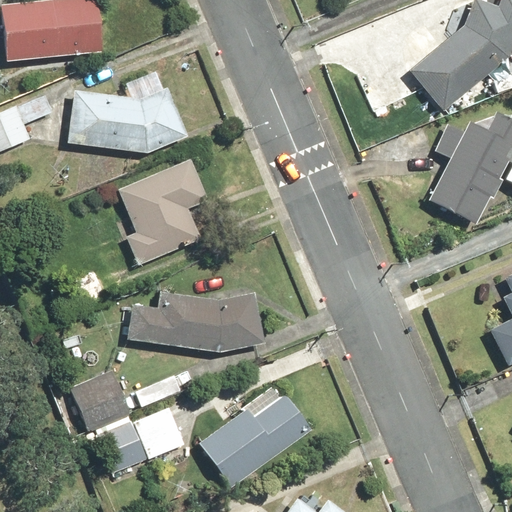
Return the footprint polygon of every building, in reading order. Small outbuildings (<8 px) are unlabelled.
[(0,0),(0,5),(4,55),(99,47),(94,0),(0,0)] [(434,115),(502,60),(511,33),(511,0),(493,0),(490,9),(469,1),(459,27),(401,74),(434,115)] [(65,136),(146,147),(185,132),(165,81),(136,93),(72,83),(65,136)] [(423,202),(470,226),(511,145),(511,127),(491,117),(482,135),(463,125),(458,134),(442,125),(427,153),(444,162),(423,202)] [(189,154),(116,186),(134,226),(122,232),(135,261),(199,233),(186,202),(207,193),(189,154)] [(511,363),(511,271),(497,279),(505,295),(495,300),(506,321),(481,333),(499,370),(511,363)] [(103,297),(92,272),(49,291),(59,316),(103,297)] [(129,298),(124,334),(216,347),(261,338),(251,288),(221,294),(156,285),(154,302),(129,298)] [(168,410),(132,424),(126,426),(123,419),(130,416),(113,371),(68,389),(86,433),(92,431),(110,475),(147,461),(182,447),(168,410)] [(195,435),(228,481),(307,425),(275,378),(195,435)] [(342,511),(343,511),(319,494),(308,510),(287,495),(274,511),(342,511)]
